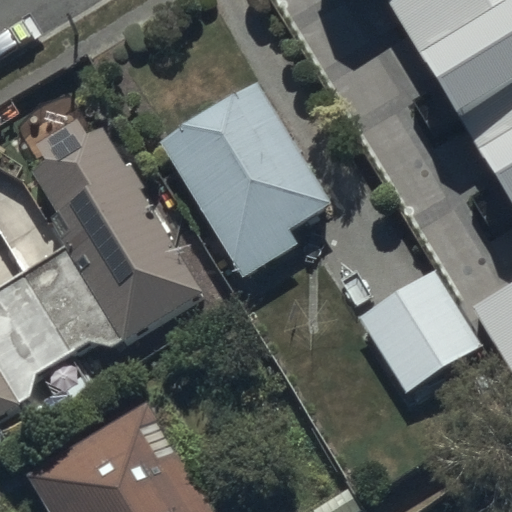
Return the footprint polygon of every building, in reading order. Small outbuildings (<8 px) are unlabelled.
[(511,0),(380,0),(511,214),(511,282),(470,308),(511,375),(511,0)] [(305,260),(297,247),(339,221),(265,100),(168,159),(243,280),(251,293),(305,260)] [(0,435),(25,420),(17,405),(121,341),(131,356),(212,307),(110,143),(30,192),(72,261),(0,305),(0,435)] [(366,328),(414,406),(496,356),(447,278),(366,328)] [(38,491),(51,511),(213,511),(155,418),(38,491)]
